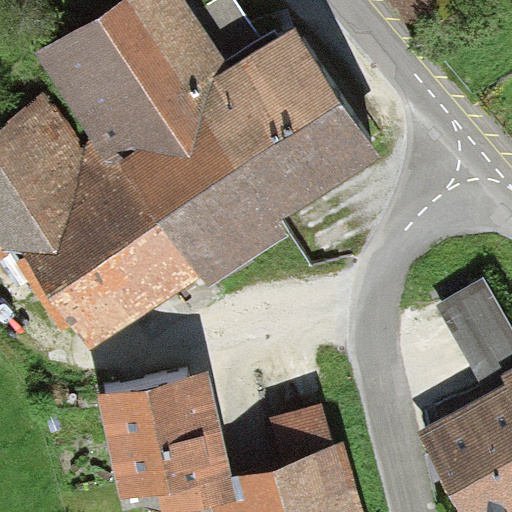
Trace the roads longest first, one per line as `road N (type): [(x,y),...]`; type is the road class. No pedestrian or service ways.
road 1 (residential): [(487,155),(427,205),(386,271),(378,352),(416,511)]
road 2 (unclassified): [(343,0),(487,155)]
